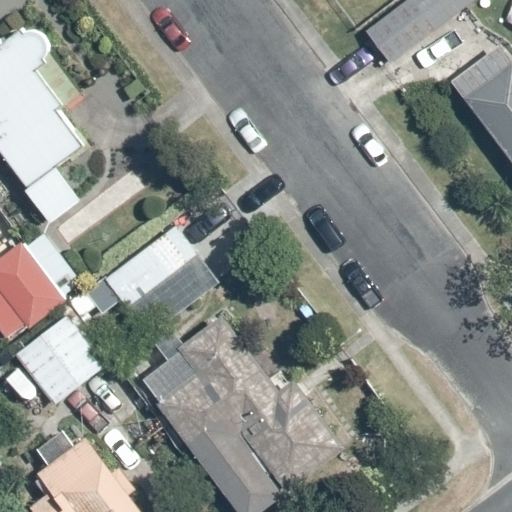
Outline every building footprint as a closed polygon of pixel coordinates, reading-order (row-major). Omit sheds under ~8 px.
[(468,0),(398,0),(359,30),(385,64),(468,0)] [(0,152),(49,222),(81,200),(56,164),(83,145),(30,69),(33,68),(36,67),(39,65),(41,62),(43,59),(44,56),(45,53),(45,49),(44,46),(43,43),(42,40),(39,37),(37,35),(34,33),(31,32),(28,31),(24,31),(21,31),(17,32),(15,34),(12,36),(10,39),(9,40),(0,45),(0,152)] [(511,70),(493,45),(446,79),(511,166),(511,70)] [(167,323),(202,296),(219,284),(173,224),(102,278),(165,360),(136,382),(234,511),(252,511),(339,446),(285,375),(271,386),(217,316),(182,342),(167,323)] [(59,302),(19,245),(0,257),(0,336),(3,341),(59,302)] [(100,368),(64,317),(15,351),(51,403),(100,368)] [(45,511),(124,511),(71,442),(21,480),(42,508),(45,511)]
